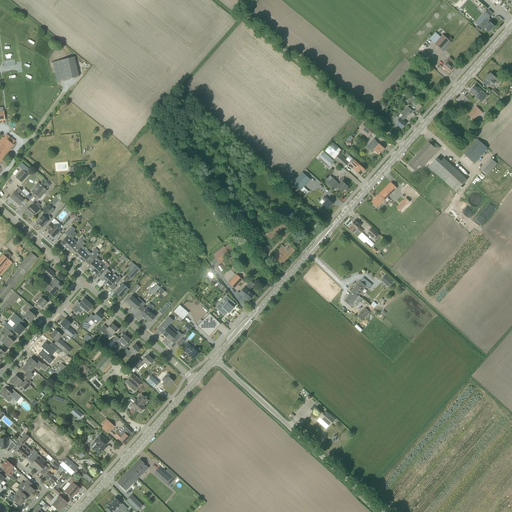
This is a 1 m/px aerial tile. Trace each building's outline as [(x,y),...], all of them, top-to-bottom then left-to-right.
[(482,29),(484,27),(489,32),(494,26),(489,21),(491,20),(489,18),(491,15),(487,11),(475,24),(482,29)] [(441,37),(435,44),(441,49),(443,51),(451,43),(449,40),(443,35),(441,37)] [(57,82),(79,77),(74,57),(52,63),(57,82)] [(447,62),(443,67),(449,73),(453,68),(453,67),(457,63),(450,57),(446,61),(447,62)] [(419,65),(424,68),(427,64),(423,60),(419,65)] [(492,85),(495,82),(497,84),(499,81),(498,80),(491,73),(486,79),(483,82),(486,85),(489,82),(492,85)] [(470,91),(476,96),(475,97),(478,100),(482,96),(485,99),(488,96),(478,87),(477,89),(475,86),(470,91)] [(500,95),(494,89),(491,92),(497,98),(500,95)] [(400,118),(396,123),(402,129),(406,124),(403,121),(409,114),(411,115),(413,111),(408,107),(402,113),(404,115),(400,119),(400,118)] [(468,116),(473,121),(480,114),(481,115),(483,113),(476,107),(468,116)] [(361,128),(370,136),(374,131),(365,123),(361,128)] [(460,132),(453,126),(448,131),(455,137),(460,132)] [(3,137),(1,140),(0,140),(0,161),(13,145),(15,141),(6,135),(4,138),(3,137)] [(431,139),(419,152),(408,165),(416,172),(421,166),(422,167),(440,147),(431,139)] [(474,164),(488,149),(478,139),(464,154),(474,164)] [(376,141),(370,147),(379,155),(385,149),(379,144),(376,141)] [(332,156),(335,159),(334,159),(344,168),(349,163),(346,160),(339,154),(342,151),(332,143),(325,151),(332,157),(332,156)] [(324,152),(320,157),(330,166),(334,162),(324,152)] [(350,162),(352,164),(358,169),(356,171),(361,175),(365,170),(362,167),(355,161),(353,159),(350,156),(346,160),(349,163),(350,162)] [(433,171),(456,193),(467,181),(444,159),(441,161),(437,158),(428,168),(432,172),(433,171)] [(481,170),(487,175),(497,164),(491,159),(481,170)] [(21,182),(27,176),(30,172),(25,168),(22,170),(15,177),(17,179),(21,182)] [(303,173),(293,184),(300,191),(311,179),(303,173)] [(337,182),(333,178),(328,184),(332,187),(334,189),(336,188),(337,188),(343,192),(348,186),(343,182),(340,185),(336,182),(337,182)] [(383,202),(388,197),(397,188),(391,182),(371,202),(377,208),(383,202)] [(46,190),(42,186),(35,194),(39,198),(46,190)] [(312,200),(320,192),(316,187),(308,196),(312,200)] [(27,196),(29,193),(24,188),(22,191),(19,188),(16,192),(15,191),(10,197),(19,205),(25,199),(27,196)] [(472,194),(471,195),(470,196),(469,197),(469,198),(469,199),(468,200),(469,202),(469,203),(470,205),(471,205),(472,206),(474,207),(475,207),(477,206),(478,206),(480,205),(480,204),(481,203),(481,201),(481,200),(481,199),(481,197),(480,196),(479,195),(478,195),(477,194),(476,194),(474,194),(472,194)] [(323,205),(328,209),(333,203),(326,197),(323,199),(326,202),(323,205)] [(396,207),(397,208),(400,211),(410,202),(406,198),(396,207)] [(40,205),(37,202),(35,204),(34,203),(28,209),(27,209),(25,212),(28,214),(27,214),(31,218),(34,214),(35,212),(36,213),(41,208),(39,207),(40,205)] [(43,216),(43,215),(36,222),(37,223),(36,223),(38,225),(38,224),(42,228),(49,221),(51,219),(51,218),(49,216),(48,216),(48,215),(46,214),(52,207),(49,204),(48,204),(42,211),(45,214),(43,216)] [(54,219),(45,229),(49,232),(48,233),(53,238),(57,234),(61,231),(60,230),(63,227),(54,219)] [(287,230),(293,237),(298,233),(292,226),(285,219),(280,224),(277,221),(260,238),(268,245),(285,228),(287,230)] [(351,226),(348,229),(354,233),(356,230),(361,235),(364,231),(360,228),(362,225),(359,223),(358,223),(355,220),(351,226)] [(71,241),(73,239),(74,238),(70,235),(75,229),(74,229),(72,227),(65,234),(68,236),(66,237),(60,244),(65,248),(71,241)] [(372,228),(367,233),(374,239),(378,234),(372,228)] [(71,241),(65,248),(69,252),(72,249),(74,251),(83,241),(85,239),(82,236),(77,242),(73,239),(71,241)] [(83,241),(74,251),(76,253),(74,256),(78,260),(84,253),(82,251),(85,248),(83,246),(85,244),(83,241)] [(282,246),(271,258),(280,266),(296,249),(289,243),(284,248),(282,246)] [(230,254),(225,249),(223,247),(213,255),(215,258),(219,263),(230,254)] [(97,252),(98,251),(96,249),(95,248),(91,254),(87,250),(84,253),(78,260),(83,264),(88,257),(89,258),(90,258),(90,257),(91,258),(92,258),(96,253),(97,252)] [(91,272),(101,262),(96,258),(99,255),(97,252),(96,253),(92,258),(94,260),(87,268),(90,270),(90,271),(91,272)] [(0,288),(0,301),(37,258),(31,253),(16,270),(17,271),(11,278),(9,277),(0,288)] [(3,255),(0,258),(0,276),(12,263),(9,259),(3,255)] [(101,261),(101,262),(91,272),(93,273),(96,275),(99,277),(106,269),(108,267),(101,261)] [(47,268),(42,273),(49,279),(54,274),(47,268)] [(103,283),(105,284),(107,282),(112,276),(110,274),(111,273),(109,271),(106,269),(99,277),(101,280),(102,282),(103,282),(104,282),(103,283)] [(131,280),(137,273),(132,269),(126,276),(131,280)] [(112,276),(107,282),(105,284),(106,285),(107,285),(107,286),(109,287),(112,284),(115,286),(119,281),(122,278),(119,276),(118,278),(114,274),(112,276)] [(228,284),(234,289),(242,280),(236,275),(228,284)] [(388,287),(393,282),(385,275),(380,281),(388,287)] [(363,278),(353,290),(359,295),(366,286),(369,289),(372,285),(363,278)] [(55,279),(46,290),(52,295),(57,290),(58,291),(63,285),(55,279)] [(123,284),(115,293),(121,298),(128,289),(123,284)] [(130,292),(133,294),(140,287),(137,284),(130,292)] [(158,290),(160,287),(157,285),(150,292),(153,295),(158,290)] [(244,288),(242,291),(239,294),(245,299),(246,299),(248,301),(253,296),(244,288)] [(359,295),(353,290),(344,301),(351,306),(359,295)] [(4,304),(6,307),(7,307),(18,295),(14,291),(3,304),(4,304)] [(43,299),(45,296),(40,292),(36,297),(39,300),(37,304),(39,305),(42,308),(47,303),(44,299),(43,299)] [(131,296),(126,302),(130,306),(136,300),(131,296)] [(232,309),(233,309),(234,308),(232,307),(234,304),(235,304),(226,296),(223,299),(225,301),(221,306),(218,304),(215,308),(224,317),(221,320),(222,320),(228,313),(232,309)] [(89,304),(87,302),(84,299),(80,303),(78,302),(71,309),(76,314),(79,310),(78,309),(80,306),(87,313),(93,307),(89,304)] [(136,300),(130,306),(135,310),(140,304),(136,300)] [(27,314),(24,317),(30,323),(35,317),(29,311),(33,308),(27,303),(22,310),(27,314)] [(170,306),(167,303),(159,312),(162,315),(170,306)] [(183,319),(186,316),(182,312),(185,309),(180,304),(174,311),(183,319)] [(357,316),(362,321),(370,313),(365,308),(357,316)] [(145,319),(150,313),(146,309),(141,315),(145,319)] [(98,312),(93,317),(92,318),(90,316),(81,326),(84,328),(87,331),(91,326),(88,323),(91,320),(96,325),(103,316),(98,312)] [(150,313),(145,319),(149,323),(155,317),(150,313)] [(23,322),(14,315),(10,320),(15,324),(12,328),(6,322),(3,326),(12,333),(14,331),(19,335),(25,329),(21,325),(23,322)] [(219,322),(212,315),(208,320),(205,323),(208,326),(203,331),(211,339),(214,336),(213,336),(218,331),(214,328),(219,322)] [(173,321),(169,316),(161,325),(165,329),(167,328),(169,325),(173,321)] [(64,331),(69,335),(71,338),(75,333),(69,328),(72,324),(65,319),(60,324),(66,329),(64,331)] [(112,335),(118,329),(112,324),(107,328),(104,325),(99,330),(104,335),(108,331),(112,335)] [(0,332),(4,335),(7,337),(2,343),(3,344),(8,348),(14,342),(10,338),(13,335),(4,327),(0,332)] [(161,334),(166,338),(171,331),(167,328),(165,329),(161,334)] [(171,331),(166,338),(171,342),(173,339),(177,334),(180,337),(182,335),(179,332),(178,333),(173,329),(171,331)] [(67,355),(72,350),(58,339),(61,335),(55,330),(50,336),(52,338),(50,341),(54,344),(55,344),(67,355)] [(116,346),(118,344),(122,348),(124,349),(126,347),(125,346),(130,340),(124,335),(120,339),(116,336),(111,341),(114,344),(116,346)] [(185,341),(182,338),(177,344),(180,347),(185,341)] [(41,351),(38,355),(49,364),(53,361),(47,356),(49,354),(51,356),(55,352),(58,355),(61,351),(51,342),(49,346),(45,342),(41,347),(43,349),(42,351),(41,351)] [(126,349),(122,354),(127,358),(132,352),(136,355),(140,349),(137,347),(137,346),(135,344),(129,352),(126,349)] [(186,345),(182,349),(186,352),(189,354),(188,354),(193,359),(199,354),(190,346),(189,347),(186,345)] [(147,355),(141,362),(139,359),(133,365),(132,367),(136,371),(139,368),(138,368),(141,365),(142,366),(145,363),(148,366),(153,360),(147,355)] [(115,361),(110,357),(100,368),(105,373),(115,361)] [(38,369),(40,367),(45,371),(48,367),(43,363),(42,364),(37,360),(35,362),(31,358),(26,364),(33,369),(35,366),(38,369)] [(33,369),(26,364),(22,369),(26,373),(24,375),(29,379),(33,375),(30,372),(33,369)] [(168,373),(165,376),(161,380),(168,387),(173,382),(168,377),(170,375),(168,373)] [(137,388),(142,383),(133,374),(128,380),(137,388)] [(20,381),(21,380),(16,376),(10,382),(15,387),(18,389),(20,386),(25,390),(28,386),(29,384),(25,381),(23,383),(20,381)] [(149,378),(146,381),(154,388),(159,383),(157,381),(151,376),(149,378)] [(0,393),(0,394),(6,400),(9,396),(16,402),(21,397),(14,391),(11,394),(5,388),(0,393)] [(135,410),(140,413),(145,408),(143,406),(148,401),(141,395),(136,400),(130,406),(135,410)] [(75,408),(71,412),(78,419),(82,415),(75,408)] [(329,412),(328,414),(326,411),(320,417),(330,426),(336,418),(329,412)] [(108,434),(114,426),(108,421),(106,419),(101,423),(104,426),(102,428),(108,434)] [(129,437),(132,433),(123,425),(118,432),(117,432),(114,435),(119,439),(118,440),(123,444),(129,437)] [(23,437),(19,441),(22,445),(23,445),(24,444),(27,441),(30,438),(26,434),(23,437)] [(96,444),(92,448),(99,455),(106,447),(104,446),(108,442),(100,435),(94,441),(96,444)] [(8,441),(7,441),(7,439),(0,438),(0,446),(5,447),(6,445),(9,445),(9,446),(9,447),(12,449),(16,445),(10,439),(8,441)] [(20,456),(25,450),(21,446),(17,450),(15,452),(20,456)] [(25,450),(20,456),(24,460),(29,455),(32,458),(37,454),(37,453),(33,449),(29,453),(25,450)] [(37,454),(32,458),(31,459),(34,461),(31,464),(35,468),(43,460),(41,458),(37,454)] [(65,458),(60,465),(59,465),(61,467),(66,471),(71,475),(77,469),(65,458)] [(140,459),(129,470),(131,472),(137,479),(149,468),(140,459)] [(45,462),(43,460),(35,468),(40,473),(40,472),(42,474),(48,468),(46,466),(45,467),(43,465),(45,462)] [(11,469),(13,467),(7,461),(6,461),(5,461),(4,462),(4,463),(2,466),(5,468),(3,471),(6,474),(8,476),(10,477),(14,472),(11,469)] [(55,461),(52,465),(57,470),(60,466),(55,461)] [(54,470),(52,468),(50,466),(48,468),(42,474),(44,476),(44,477),(45,478),(48,481),(57,471),(55,469),(54,470)] [(166,484),(172,477),(160,466),(156,471),(161,475),(159,478),(166,484)] [(79,472),(88,481),(89,482),(94,477),(84,468),(79,472)] [(137,479),(131,472),(129,470),(117,482),(125,491),(129,487),(128,486),(130,484),(131,485),(137,479)] [(57,471),(48,481),(51,483),(52,483),(53,484),(61,476),(58,474),(59,473),(57,471)] [(76,486),(79,483),(72,477),(70,481),(72,483),(64,491),(72,498),(80,489),(76,486)] [(28,480),(24,484),(22,482),(19,485),(30,495),(35,491),(32,488),(34,485),(28,480)] [(16,488),(19,490),(15,494),(17,496),(24,502),(28,498),(22,493),(24,490),(19,485),(16,488)] [(52,490),(58,495),(61,492),(55,487),(52,490)] [(24,502),(17,496),(15,498),(10,494),(6,498),(12,503),(14,501),(20,507),(24,502)] [(137,511),(142,506),(131,495),(126,500),(137,511)] [(52,505),(50,507),(54,511),(56,509),(59,511),(67,503),(59,496),(57,499),(58,499),(52,505)] [(116,498),(112,501),(106,507),(110,511),(112,511),(119,506),(120,507),(119,507),(123,511),(124,511),(127,509),(122,504),(122,505),(121,503),(116,498)]
